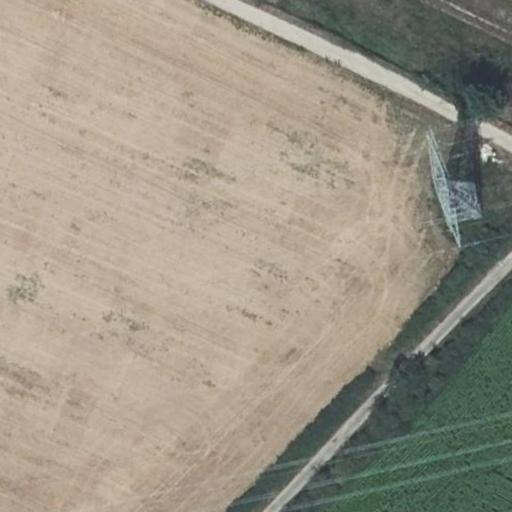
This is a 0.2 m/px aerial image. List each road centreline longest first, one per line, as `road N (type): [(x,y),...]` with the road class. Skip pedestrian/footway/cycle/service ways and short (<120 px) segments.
road 1 (track): [(511,254),(269,511)]
road 2 (track): [(222,0),(511,148)]
